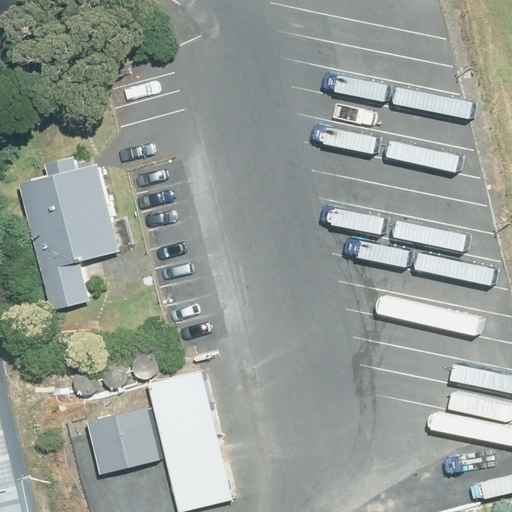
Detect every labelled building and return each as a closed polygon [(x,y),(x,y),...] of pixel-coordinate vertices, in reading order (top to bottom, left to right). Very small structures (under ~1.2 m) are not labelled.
[(106,280),(99,255),(148,241),(140,213),(119,220),(101,160),(85,164),(82,153),(51,162),(54,173),(25,182),(62,310),(100,299),(96,283),(106,280)] [(198,276),(145,291),(157,334),(210,319),(198,276)] [(0,511),(56,511),(0,285),(0,511)] [(87,397),(165,373),(158,352),(80,375),(87,397)] [(210,371),(157,383),(184,511),(188,511),(239,501),(210,371)]
